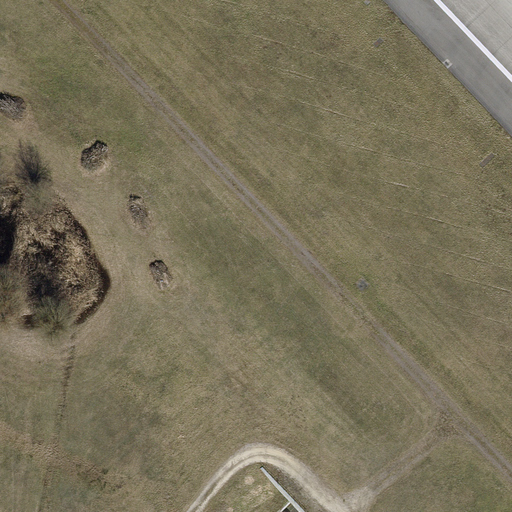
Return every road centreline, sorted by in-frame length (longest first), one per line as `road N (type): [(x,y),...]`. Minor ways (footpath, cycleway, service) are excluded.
road 1 (track): [(62,0),(511,476)]
road 2 (track): [(193,511),(241,452),(289,454),(339,511)]
road 3 (track): [(346,511),(458,419)]
